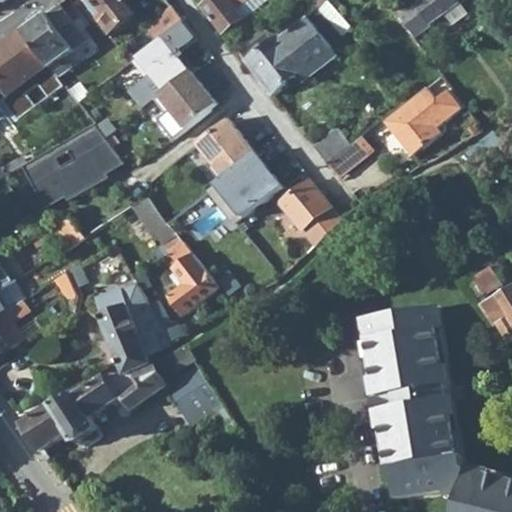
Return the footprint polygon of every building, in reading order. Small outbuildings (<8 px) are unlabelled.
[(128,2),(125,0),(88,0),(86,2),(113,36),(139,17),(128,2)] [(225,32),(245,18),(237,9),(246,1),(247,0),(212,0),(205,6),(225,32)] [(312,0),(319,8),(329,1),(328,0),(312,0)] [(382,0),(374,0),(348,21),(353,26),(359,33),(390,8),(382,0)] [(415,6),(422,1),(420,0),(409,0),(393,12),(399,18),(415,6)] [(422,0),(422,1),(415,6),(399,18),(414,38),(446,15),(461,4),(466,0),(422,0)] [(252,8),(246,1),(237,9),(245,18),(251,13),(252,8)] [(319,8),(343,36),(353,26),(348,21),(329,1),(319,8)] [(453,25),(469,14),(461,4),(446,15),(453,25)] [(52,67),(60,78),(71,69),(63,59),(87,41),(60,5),(25,31),(52,67)] [(174,6),(147,27),(152,34),(159,43),(175,30),(187,22),(175,8),(174,6)] [(249,61),(277,97),(317,66),(321,71),(340,56),(309,17),(275,41),(249,61)] [(199,38),(186,23),(175,30),(159,43),(136,61),(149,78),(154,75),(168,92),(193,71),(179,54),(199,38)] [(238,48),(249,61),(275,41),(265,27),(238,48)] [(52,67),(25,31),(9,44),(2,49),(4,53),(0,56),(0,79),(12,95),(5,100),(20,120),(23,118),(24,119),(36,110),(35,109),(39,106),(29,93),(41,84),(50,97),(66,86),(60,78),(52,67)] [(126,54),(133,63),(136,61),(159,43),(152,34),(126,54)] [(169,115),(173,111),(188,130),(220,105),(193,71),(168,92),(157,100),(169,115)] [(96,76),(73,95),(80,104),(103,86),(96,76)] [(385,121),(411,156),(415,156),(442,134),(437,128),(465,107),(451,88),(437,99),(428,88),(408,103),(385,121)] [(15,124),(20,120),(5,100),(0,103),(0,104),(7,114),(15,124)] [(232,120),(201,145),(216,164),(211,168),(222,182),(258,154),(232,120)] [(100,130),(108,140),(118,132),(110,122),(100,130)] [(28,164),(24,166),(48,208),(68,197),(70,201),(94,187),(92,183),(125,163),(108,140),(100,130),(97,125),(85,131),(28,164)] [(314,146),(330,164),(354,146),(338,127),(314,146)] [(494,130),(467,152),(478,165),(504,143),(494,130)] [(365,137),(354,146),(364,159),(376,150),(365,137)] [(330,164),(340,178),(364,159),(354,146),(330,164)] [(0,165),(0,172),(4,179),(24,166),(28,164),(21,154),(0,165)] [(268,167),(258,154),(222,182),(211,191),(238,225),(286,188),(275,175),(272,177),(266,169),(268,167)] [(283,204),(316,246),(343,220),(312,182),(283,204)] [(60,236),(69,251),(88,239),(74,216),(35,239),(40,248),(60,236)] [(186,243),(179,234),(171,240),(169,235),(162,239),(171,253),(186,243)] [(172,297),(187,315),(222,288),(186,243),(171,253),(180,267),(176,270),(178,272),(171,276),(180,289),(172,297)] [(482,286),(487,294),(503,283),(494,268),(489,271),(473,282),(477,289),(482,286)] [(140,284),(142,288),(151,283),(143,271),(135,275),(140,284)] [(151,355),(174,343),(165,327),(156,312),(152,306),(149,300),(142,288),(140,284),(99,300),(105,316),(104,317),(125,367),(151,355)] [(0,318),(15,308),(8,298),(13,295),(7,286),(4,287),(0,289),(0,318)] [(511,288),(496,299),(482,308),(495,326),(498,324),(510,343),(511,341),(511,288)] [(0,318),(0,358),(20,344),(23,348),(29,344),(26,339),(26,338),(15,321),(31,310),(26,301),(15,308),(0,318)] [(159,303),(152,306),(156,312),(165,327),(174,343),(182,338),(186,336),(179,323),(174,326),(164,306),(161,307),(159,303)] [(511,511),(511,481),(468,470),(465,455),(463,456),(454,401),(451,402),(449,387),(452,386),(438,307),(369,319),(382,398),(399,395),(401,410),(384,413),(399,499),(447,492),(463,496),(458,511),(511,511)] [(100,430),(102,429),(92,418),(125,395),(137,410),(169,386),(164,380),(197,360),(188,347),(156,365),(128,376),(116,375),(108,380),(105,379),(27,426),(46,453),(71,434),(80,445),(81,444),(82,447),(87,448),(102,437),(102,434),(100,430)] [(126,372),(128,376),(156,365),(154,360),(151,355),(125,367),(126,372)] [(174,396),(192,425),(225,405),(200,365),(177,380),(183,390),(174,396)] [(131,415),(137,410),(125,395),(92,418),(102,429),(128,411),(131,415)] [(376,414),(384,413),(401,410),(399,395),(382,398),(374,399),(376,414)]
